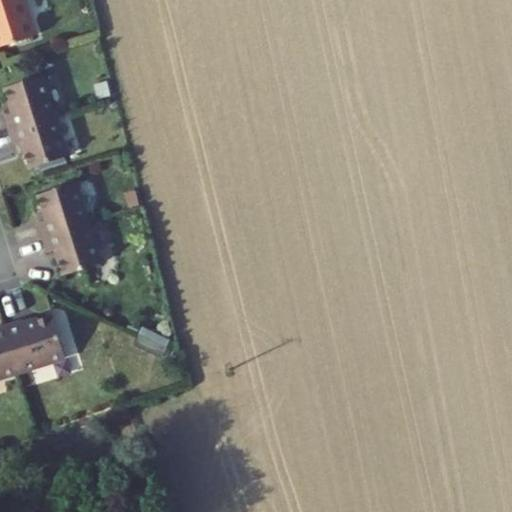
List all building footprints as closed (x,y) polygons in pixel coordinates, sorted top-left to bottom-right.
[(28,0),(0,0),(0,51),(34,42),(23,4),(30,2),(28,0)] [(4,124),(9,139),(55,124),(42,84),(6,95),(14,120),(4,124)] [(55,124),(9,139),(14,154),(23,151),(31,176),(68,164),(55,124)] [(39,233),(43,248),(89,235),(77,195),(41,205),(48,231),(39,233)] [(89,235),(43,248),(48,264),(58,261),(65,286),(102,275),(89,235)] [(22,331),(5,336),(20,382),(65,368),(53,328),(24,338),(22,331)] [(0,388),(20,382),(5,336),(0,337),(0,388)]
